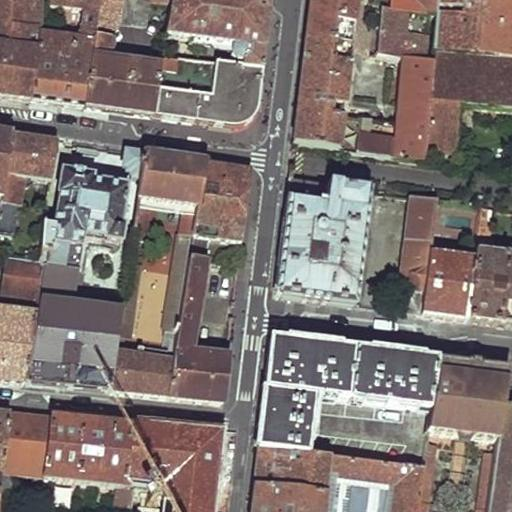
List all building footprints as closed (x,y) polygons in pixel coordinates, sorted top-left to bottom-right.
[(0,0),(0,28),(39,30),(39,0),(0,0)] [(39,0),(39,30),(30,104),(57,107),(83,110),(99,0),(39,0)] [(118,115),(153,120),(161,70),(107,62),(115,0),(99,0),(83,110),(118,115)] [(121,0),(118,25),(144,28),(148,3),(145,2),(129,0),(121,0)] [(172,0),(171,7),(167,40),(176,41),(174,53),(183,54),(194,58),(241,65),(240,70),(260,73),(262,54),(266,15),(268,0),(172,0)] [(308,0),(305,27),(304,41),(348,47),(353,0),(308,0)] [(434,0),(389,0),(388,12),(433,17),(434,0)] [(511,0),(434,0),(433,17),(430,50),(511,57),(511,0)] [(433,17),(388,12),(378,12),(374,58),(429,64),(430,50),(433,17)] [(0,99),(30,104),(39,30),(0,28),(0,99)] [(298,94),(292,147),(334,152),(339,118),(348,47),(304,41),(302,57),(298,94)] [(429,64),(422,151),(511,159),(511,57),(430,50),(429,64)] [(339,118),(334,152),(421,165),(422,151),(429,64),(374,58),(374,61),(397,62),(393,126),(339,118)] [(161,70),(153,120),(191,125),(230,130),(235,130),(242,129),(246,125),(251,122),(254,117),(255,112),(257,101),(260,73),(240,70),(173,60),(163,60),(161,70)] [(0,190),(8,137),(0,135),(0,190)] [(0,190),(0,236),(11,237),(19,190),(24,191),(28,191),(31,189),(33,185),(46,187),(53,143),(31,140),(8,137),(0,190)] [(124,154),(121,170),(125,171),(124,176),(130,176),(129,183),(138,184),(142,157),(124,154)] [(138,184),(130,231),(143,232),(147,206),(182,211),(179,238),(191,240),(203,166),(173,161),(142,157),(138,184)] [(188,262),(202,264),(207,245),(239,248),(243,212),(248,173),(226,170),(203,166),(191,240),(188,262)] [(38,264),(40,269),(68,273),(67,279),(79,281),(85,249),(101,251),(103,245),(117,247),(122,220),(119,219),(123,189),(89,184),(89,179),(60,175),(50,231),(41,230),(38,264)] [(285,203),(323,207),(325,188),(287,182),(287,190),(285,203)] [(279,300),(354,309),(367,194),(325,188),(323,207),(285,203),(280,249),(275,292),(275,297),(279,300)] [(408,199),(395,314),(420,317),(429,257),(436,204),(408,199)] [(502,327),(511,328),(511,258),(481,255),(482,243),(489,237),(491,212),(479,210),(473,261),(467,323),(502,327)] [(431,318),(467,323),(473,261),(429,257),(420,317),(431,318)] [(0,384),(22,387),(30,337),(40,269),(38,264),(7,261),(0,294),(0,297),(26,302),(23,317),(0,313),(0,384)] [(171,361),(166,402),(220,407),(226,359),(188,356),(202,264),(188,262),(171,361)] [(30,337),(22,387),(42,389),(49,341),(30,337)] [(377,357),(269,344),(262,399),(256,451),(306,457),(313,400),(428,414),(435,364),(377,357)] [(153,400),(166,402),(171,361),(114,352),(107,396),(153,400)] [(471,369),(435,364),(428,414),(425,435),(481,443),(478,467),(467,466),(461,505),(469,511),(425,511),(434,452),(423,450),(420,472),(414,511),(486,511),(502,410),(507,373),(471,369)] [(511,511),(511,410),(502,410),(486,511),(511,511)] [(28,417),(7,415),(0,478),(10,479),(11,468),(33,469),(32,481),(42,483),(48,419),(28,417)] [(67,421),(48,419),(42,483),(122,492),(129,427),(113,426),(67,421)] [(122,492),(120,511),(208,511),(211,485),(217,440),(216,437),(129,427),(122,492)] [(306,457),(256,451),(255,465),(249,511),(414,511),(420,472),(306,457)]
